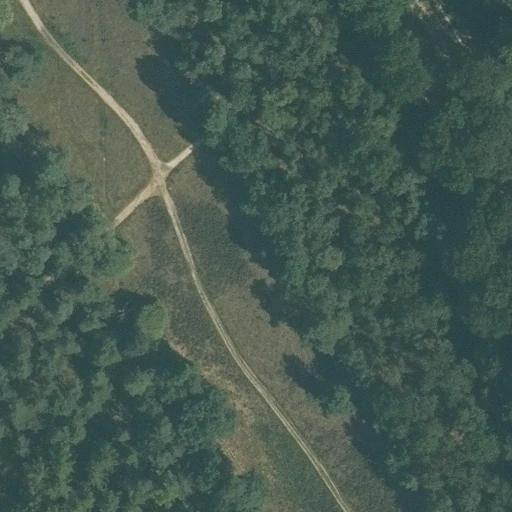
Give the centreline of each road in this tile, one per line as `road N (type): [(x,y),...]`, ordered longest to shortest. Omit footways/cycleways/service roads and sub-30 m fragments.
road 1 (track): [(414,0),(454,88),(511,277)]
road 2 (unknown): [(511,214),(466,54),(433,0)]
